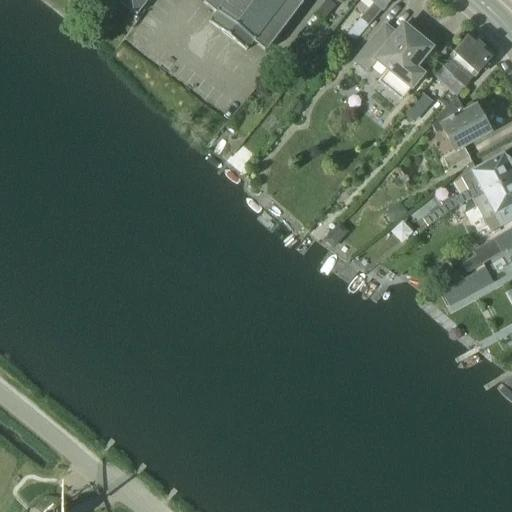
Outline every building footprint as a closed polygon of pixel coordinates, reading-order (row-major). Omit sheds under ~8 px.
[(116,0),(135,14),(146,0),(116,0)] [(297,0),(206,0),(205,2),(204,2),(203,4),(216,13),(210,21),(209,21),(208,22),(245,51),(246,50),(246,49),(251,42),(266,54),(276,40),(278,41),(279,39),(278,38),(286,28),(287,28),(288,27),(287,26),(294,17),(295,18),(297,16),(296,15),(302,6),(303,7),(305,5),(302,3),(302,4),(297,0)] [(323,21),(335,6),(327,0),(326,0),(307,25),(311,29),(320,18),(323,21)] [(382,10),(390,0),(361,0),(363,1),(363,0),(370,0),(375,4),(347,35),(354,42),(382,10)] [(414,69),(431,49),(412,33),(414,30),(413,29),(408,36),(400,29),(395,35),(384,27),(355,63),(367,72),(376,61),(387,71),(385,74),(385,77),(386,80),(388,82),(389,85),(391,87),(394,89),(396,90),(399,92),(402,92),(405,93),(408,93),(422,75),(414,69)] [(469,84),(493,56),(470,36),(447,64),(469,84)] [(422,94),(413,104),(423,112),(432,102),(422,94)] [(464,148),(490,133),(475,106),(453,119),(447,109),(432,126),(436,134),(442,130),(454,152),(443,158),(449,170),(469,158),(464,148)] [(460,206),(511,177),(511,174),(509,169),(509,167),(509,166),(509,164),(509,162),(508,161),(507,160),(505,159),(504,158),(503,158),(502,156),(461,179),(468,192),(456,198),(460,206)] [(511,177),(460,206),(464,213),(476,207),(490,233),(504,225),(498,213),(511,205),(511,177)] [(447,214),(441,206),(422,219),(427,227),(447,214)] [(392,211),(385,216),(392,225),(406,214),(402,210),(392,211)] [(475,256),(462,264),(468,273),(481,265),(501,253),(492,239),(472,251),(475,256)]
